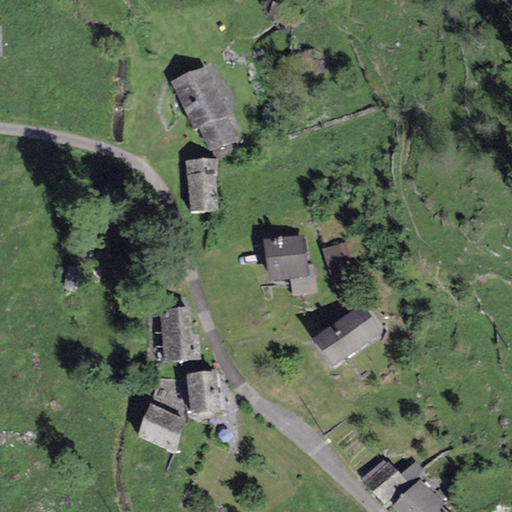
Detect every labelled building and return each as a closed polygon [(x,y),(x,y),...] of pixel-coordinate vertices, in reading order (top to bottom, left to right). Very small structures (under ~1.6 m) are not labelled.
[(237,141),(205,74),(176,88),(207,154),(237,141)] [(213,164),(188,166),(191,212),(216,210),(213,164)] [(306,267),(302,241),(266,246),(272,282),(292,279),(295,296),(316,292),(312,266),(306,267)] [(377,336),(361,313),(317,344),(334,367),(377,336)] [(187,314),(162,317),(167,363),(199,359),(197,339),(190,339),(187,314)] [(219,377),(189,380),(193,415),(223,412),(219,377)] [(184,423),(152,409),(141,437),(173,450),(184,423)] [(390,465),(369,484),(387,504),(421,472),(409,459),(396,471),(390,465)] [(444,511),(421,486),(397,508),(400,511),(444,511)]
